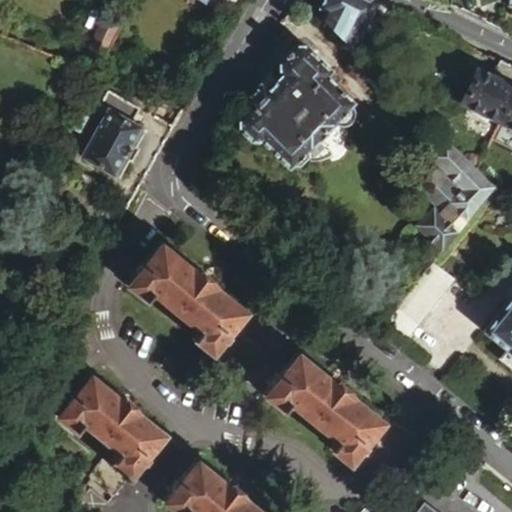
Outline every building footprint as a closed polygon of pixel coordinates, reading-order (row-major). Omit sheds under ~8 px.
[(202,0),(234,21),(246,0),(202,0)] [(319,17),(353,51),(359,51),(362,45),(357,41),(377,1),(373,0),(320,0),(317,7),(322,10),(319,17)] [(83,57),(99,65),(122,21),(106,13),(83,57)] [(281,73),(282,74),(264,91),(259,85),(256,85),(244,98),(244,100),(250,106),(237,119),(239,131),(252,144),(260,143),(288,171),(335,123),(335,124),(338,126),(341,126),(345,126),(347,126),(350,124),(352,122),(353,121),(354,116),(354,114),(354,112),(352,109),(351,107),(353,105),(326,76),(332,69),(311,49),(306,45),(304,44),(301,43),(298,44),(296,44),(295,45),(293,46),(283,56),(280,59),(279,60),(279,61),(279,62),(278,63),(278,64),(278,65),(278,66),(278,67),(279,68),(279,69),(279,70),(280,71),(280,72),(281,73)] [(511,94),(511,66),(499,60),(492,75),(478,69),(461,104),(499,122),(511,94)] [(94,105),(107,79),(95,73),(82,99),(94,105)] [(121,163),(146,176),(158,155),(133,141),(140,129),(131,123),(139,109),(109,92),(100,107),(108,112),(81,159),(113,176),(121,163)] [(511,94),(499,122),(511,128),(511,94)] [(94,105),(82,99),(69,125),(81,131),(94,105)] [(81,131),(69,125),(59,146),(70,152),(81,131)] [(466,220),(493,187),(491,186),(446,141),(433,153),(434,161),(439,166),(463,189),(450,201),(450,205),(466,220)] [(435,211),(456,232),(463,224),(466,220),(450,205),(450,201),(463,189),(439,166),(416,189),(435,211)] [(416,227),(440,252),(456,232),(435,211),(431,211),(416,227)] [(203,273),(162,240),(136,273),(131,268),(127,272),(133,278),(126,286),(145,302),(152,293),(199,331),(192,339),(211,355),(247,310),(216,284),(203,273)] [(430,264),(384,321),(403,338),(450,281),(430,264)] [(208,267),(203,273),(216,284),(222,277),(221,270),(216,266),(208,267)] [(511,294),(483,331),(506,349),(511,354),(511,294)] [(276,303),(271,309),(276,313),(281,306),(276,303)] [(296,316),(295,313),(286,306),(281,306),(276,313),(271,309),(250,335),(275,355),(295,329),(289,324),(296,316)] [(511,367),(511,354),(506,349),(499,357),(511,367)] [(329,375),(299,351),(299,350),(262,396),(281,412),(289,403),(335,440),(328,449),(349,465),(356,456),(361,461),(365,456),(359,451),(385,420),(343,386),(329,375)] [(334,368),(329,375),(343,386),(348,379),(347,372),(341,367),(334,368)] [(111,460),(130,475),(130,476),(136,469),(142,473),(146,467),(141,463),(164,434),(134,409),(120,398),(90,374),(56,416),(75,432),(81,425),(116,453),(111,460)] [(123,394),(120,398),(134,409),(137,405),(137,398),(130,393),(123,394)] [(105,455),(87,479),(111,499),(130,475),(111,460),(105,455)] [(226,483),(196,459),(172,488),(166,483),(161,489),(167,494),(161,501),(174,511),(183,511),(186,509),(189,511),(261,511),(240,494),(226,483)] [(231,476),(226,483),(240,494),(245,487),(244,479),(238,475),(231,476)] [(437,511),(423,501),(414,511),(437,511)]
